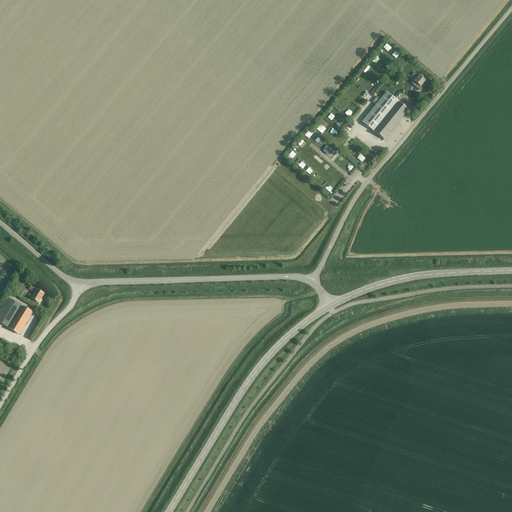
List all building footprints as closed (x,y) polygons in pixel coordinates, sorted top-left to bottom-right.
[(369,73),(372,68),(367,64),(363,69),(369,73)] [(425,81),(422,79),(423,78),(420,75),(419,76),(414,73),(412,75),(415,78),(416,77),(417,78),(414,82),(416,83),(414,86),(416,88),(417,87),(421,91),(424,86),(422,84),(425,81)] [(384,140),(408,110),(386,93),(380,100),(377,97),(372,102),(376,105),(362,122),(374,132),(384,140)] [(321,121),(317,126),(323,131),(327,126),(321,121)] [(35,292),(31,299),(38,303),(43,294),(31,286),(29,290),(32,292),(33,291),(35,292)] [(32,313),(21,307),(8,298),(0,311),(0,323),(19,335),(32,313)] [(13,345),(2,338),(0,342),(0,347),(8,352),(9,349),(11,350),(13,345)]
